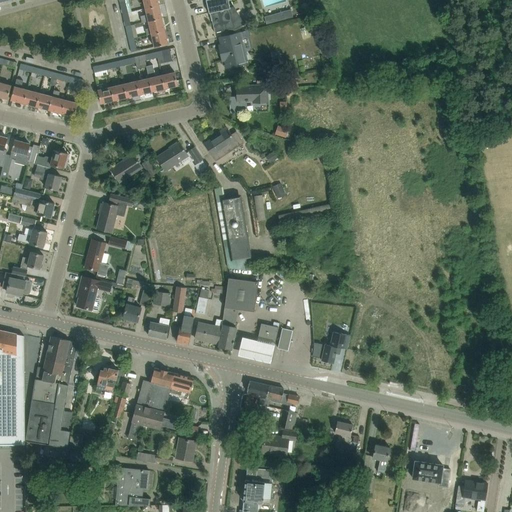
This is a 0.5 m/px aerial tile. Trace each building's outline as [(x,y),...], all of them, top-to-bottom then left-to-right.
[(125,0),(119,1),(122,13),(128,12),(125,0)] [(143,0),(145,8),(145,9),(159,5),(157,0),(143,0)] [(228,0),(206,0),(209,13),(211,13),(215,33),(233,29),(234,30),(244,25),(234,6),(230,7),(228,0)] [(162,18),(159,5),(145,9),(145,8),(139,10),(142,22),(148,21),(162,18)] [(271,11),(273,18),(300,13),(299,6),(271,11)] [(132,11),(128,12),(122,13),(125,27),(131,25),(129,16),(139,14),(138,10),(132,11)] [(147,35),(151,34),(165,30),(162,18),(148,21),(150,28),(145,29),(147,35)] [(131,25),(125,27),(128,39),(134,38),(138,37),(134,24),(131,25)] [(154,47),(158,46),(168,43),(165,30),(151,34),(154,47)] [(222,61),(233,58),(235,66),(248,63),(240,32),(219,37),(221,45),(219,45),(222,61)] [(137,51),(134,38),(128,39),(131,52),(137,51)] [(157,52),(159,64),(165,62),(163,56),(171,54),(169,49),(157,52)] [(159,64),(157,52),(144,55),(145,60),(157,57),(159,64)] [(146,66),(147,66),(145,60),(144,55),(131,58),(132,63),(136,62),(137,69),(146,67),(146,66)] [(119,66),(132,63),(131,58),(118,61),(119,66)] [(17,63),(4,60),(2,65),(15,69),(17,63)] [(118,61),(105,63),(107,69),(119,66),(118,61)] [(22,74),(30,76),(33,67),(20,63),(19,69),(22,70),(22,74)] [(105,63),(93,66),(94,72),(95,77),(108,74),(107,69),(105,63)] [(146,66),(146,67),(149,78),(152,92),(165,89),(162,75),(156,76),(153,64),(147,66),(146,66)] [(32,72),(44,76),(45,70),(33,67),(30,76),(31,76),(32,72)] [(44,76),(57,79),(58,73),(45,70),(44,76)] [(175,72),(165,74),(162,75),(165,89),(178,86),(175,72)] [(57,79),(69,82),(71,77),(58,73),(57,79)] [(298,88),(295,74),(287,75),(291,90),(298,88)] [(69,82),(70,82),(68,88),(81,91),(84,80),(71,77),(69,82)] [(149,78),(136,80),(140,95),(152,92),(149,78)] [(21,88),(23,80),(17,79),(15,86),(14,86),(11,100),(23,103),(27,89),(21,88)] [(127,98),(140,95),(136,80),(123,83),(127,98)] [(11,86),(0,83),(0,97),(7,99),(11,86)] [(123,83),(111,86),(114,101),(127,98),(123,83)] [(101,104),(114,101),(111,86),(104,88),(103,85),(98,86),(98,89),(101,104)] [(229,97),(230,113),(247,112),(246,101),(252,101),(252,103),(269,102),(268,85),(238,86),(239,96),(229,97)] [(27,89),(23,103),(36,107),(39,93),(27,89)] [(52,96),(48,110),(61,113),(65,99),(58,98),(60,91),(54,90),(52,96)] [(36,107),(48,110),(52,96),(39,93),(36,107)] [(78,103),(65,99),(61,113),(74,117),(78,103)] [(285,137),(288,128),(282,126),(279,135),(285,137)] [(219,132),(220,134),(204,143),(212,155),(212,156),(215,162),(244,143),(237,131),(231,134),(227,129),(225,130),(224,128),(219,132)] [(29,163),(28,163),(32,147),(29,146),(30,144),(15,140),(12,151),(17,152),(15,163),(24,166),(25,164),(28,165),(29,163)] [(171,146),(172,148),(157,157),(165,170),(188,155),(179,143),(178,144),(177,143),(171,146)] [(33,147),(32,147),(28,163),(29,163),(37,165),(50,168),(50,167),(51,165),(64,168),(67,153),(54,150),(52,158),(46,156),(43,157),(38,156),(40,146),(33,144),(33,147)] [(202,160),(194,147),(188,150),(197,163),(202,160)] [(275,150),(266,156),(270,163),(279,156),(275,150)] [(126,159),(111,169),(119,182),(142,167),(134,154),(132,155),(131,153),(125,157),(126,159)] [(0,177),(7,178),(13,156),(6,155),(3,166),(0,177)] [(148,159),(143,163),(151,175),(156,172),(148,159)] [(37,165),(34,176),(41,178),(40,179),(47,181),(45,187),(58,190),(61,177),(49,173),(50,168),(37,165)] [(286,179),(280,182),(285,192),(290,189),(286,179)] [(23,209),(24,210),(26,211),(26,213),(38,216),(39,214),(51,217),(54,203),(42,200),(43,194),(15,187),(12,197),(11,201),(22,204),(22,208),(23,209)] [(102,210),(97,228),(112,232),(116,214),(124,216),(127,206),(131,207),(133,201),(110,195),(109,200),(110,201),(109,204),(104,202),(102,202),(100,210),(102,210)] [(248,269),(247,257),(250,256),(240,196),(222,199),(232,259),(227,260),(228,268),(248,269)] [(10,213),(9,218),(8,220),(19,223),(33,227),(35,220),(22,217),(22,216),(10,213)] [(19,234),(17,240),(43,247),(47,232),(33,229),(31,235),(25,234),(25,235),(19,234)] [(133,243),(126,241),(110,237),(108,244),(124,248),(131,250),(133,243)] [(100,262),(105,243),(92,240),(85,267),(98,271),(97,274),(106,276),(109,265),(100,262)] [(26,276),(28,266),(40,269),(43,255),(30,252),(28,258),(22,257),(20,268),(13,266),(11,273),(19,275),(24,276),(26,276)] [(28,294),(29,292),(31,284),(30,282),(24,280),(24,276),(19,275),(18,279),(10,277),(11,273),(5,272),(2,287),(7,289),(7,292),(22,295),(23,293),(28,294)] [(94,302),(97,288),(110,292),(112,284),(83,276),(78,294),(81,295),(80,298),(79,297),(77,306),(92,310),(92,309),(90,309),(92,302),(94,302)] [(225,307),(224,314),(236,316),(238,309),(239,309),(254,311),(255,301),(258,281),(230,278),(229,278),(227,287),(227,288),(226,294),(225,307)] [(152,285),(152,289),(152,291),(155,292),(153,303),(168,305),(170,293),(158,291),(159,285),(152,285)] [(176,286),(173,311),(183,313),(187,288),(176,286)] [(151,291),(144,289),(140,305),(147,307),(151,291)] [(199,297),(196,312),(205,314),(208,298),(209,291),(201,289),(199,297)] [(128,296),(125,308),(123,318),(137,322),(141,308),(132,306),(134,298),(128,296)] [(188,344),(191,334),(194,316),(184,314),(181,328),(180,327),(177,341),(188,344)] [(237,323),(235,323),(236,316),(224,314),(223,320),(224,320),(218,346),(232,349),(237,323)] [(148,335),(166,339),(170,320),(160,318),(159,324),(151,322),(148,335)] [(195,338),(218,343),(223,321),(217,320),(215,327),(198,323),(195,338)] [(261,323),(258,338),(275,342),(278,327),(261,323)] [(282,328),(278,348),(288,350),(292,330),(282,328)] [(0,330),(0,444),(14,444),(25,444),(24,336),(24,335),(4,331),(0,330)] [(337,350),(340,350),(342,344),(346,345),(348,336),(332,332),(329,346),(324,345),(321,360),(334,363),(337,350)] [(65,460),(68,448),(68,447),(70,431),(71,427),(70,427),(72,412),(64,412),(68,385),(75,355),(77,346),(77,344),(76,343),(75,342),(70,341),(51,336),(44,367),(42,378),(43,378),(42,380),(37,379),(28,441),(51,444),(50,451),(59,452),(58,458),(65,460)] [(275,347),(243,339),(238,358),(270,366),(275,347)] [(314,342),(314,345),(312,355),(319,356),(322,343),(314,342)] [(102,388),(113,391),(114,386),(118,370),(117,369),(116,367),(112,367),(111,368),(109,368),(104,367),(103,369),(101,369),(95,391),(101,393),(102,388)] [(132,418),(133,418),(128,438),(138,441),(143,424),(160,429),(161,425),(163,418),(165,412),(170,392),(171,389),(175,373),(155,368),(151,382),(143,380),(137,404),(136,404),(132,418)] [(181,395),(182,391),(189,393),(193,378),(175,373),(171,389),(170,392),(181,395)] [(123,381),(120,394),(127,396),(131,383),(123,381)] [(258,404),(269,406),(270,401),(281,403),(291,405),(292,403),(297,404),(299,396),(283,393),(284,389),(250,381),(247,392),(261,395),(258,404)] [(126,398),(120,396),(114,416),(121,418),(126,398)] [(280,426),(293,429),(297,413),(284,409),(280,426)] [(177,430),(179,422),(163,418),(161,425),(177,430)] [(112,437),(116,423),(111,421),(108,436),(112,437)] [(337,421),(335,432),(350,436),(353,425),(337,421)] [(182,424),(180,432),(197,435),(198,426),(182,424)] [(264,435),(262,452),(264,452),(264,454),(271,455),(271,453),(286,455),(288,438),(295,439),(296,432),(283,431),(282,437),(264,435)] [(68,448),(93,452),(93,450),(82,448),(84,435),(71,433),(68,447),(68,448)] [(192,461),(196,441),(179,438),(176,457),(192,461)] [(390,448),(376,444),(373,458),(380,459),(377,471),(384,473),(390,448)] [(93,452),(68,448),(65,460),(65,462),(91,466),(93,452)] [(138,451),(136,460),(155,463),(156,460),(171,463),(173,457),(157,453),(157,455),(138,451)] [(439,480),(438,484),(448,486),(450,468),(442,467),(442,463),(415,459),(412,476),(439,480)] [(240,510),(239,511),(257,511),(259,502),(270,503),(272,482),(273,470),(257,468),(247,467),(246,480),(246,479),(244,492),(242,494),(241,498),(243,500),(244,500),(243,510),(240,510)] [(123,497),(116,497),(115,505),(150,505),(150,498),(142,497),(142,489),(147,489),(149,471),(126,468),(123,497)] [(372,470),(368,470),(363,469),(363,470),(357,508),(355,511),(360,511),(365,490),(369,491),(372,470)] [(464,486),(463,497),(481,499),(481,501),(478,501),(477,511),(484,511),(485,500),(487,483),(465,480),(464,486)]
